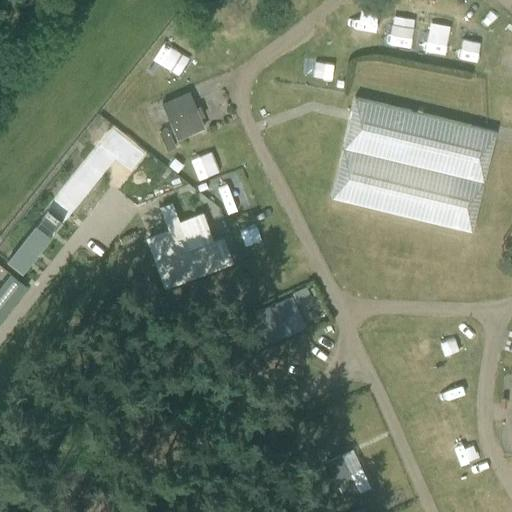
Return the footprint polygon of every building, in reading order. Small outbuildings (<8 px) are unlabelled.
[(219,20),(227,35),(241,28),(234,13),(219,20)] [(167,69),(182,58),(169,43),(155,54),(167,69)] [(173,141),(204,130),(189,91),(159,102),(173,141)] [(487,119),(509,120),(509,95),(488,94),(487,119)] [(469,232),(494,130),(356,96),(354,97),(330,198),(469,232)] [(166,129),(157,133),(165,151),(174,148),(166,129)] [(103,137),(81,161),(102,180),(129,150),(118,139),(113,145),(103,137)] [(212,169),(222,155),(211,148),(202,162),(212,169)] [(237,187),(216,195),(223,212),(243,205),(237,187)] [(230,262),(221,239),(211,243),(200,215),(178,224),(171,204),(160,208),(169,231),(147,239),(165,286),(230,262)] [(34,224),(6,260),(21,272),(50,236),(34,224)] [(241,245),(244,257),(272,249),(268,237),(241,245)] [(276,268),(257,278),(266,297),(286,287),(276,268)] [(0,318),(26,287),(10,274),(0,286),(0,318)] [(253,311),(265,344),(306,329),(293,296),(253,311)] [(308,435),(325,434),(324,421),(307,422),(308,435)] [(351,448),(324,460),(343,500),(370,488),(351,448)] [(461,504),(457,487),(438,491),(442,508),(461,504)]
